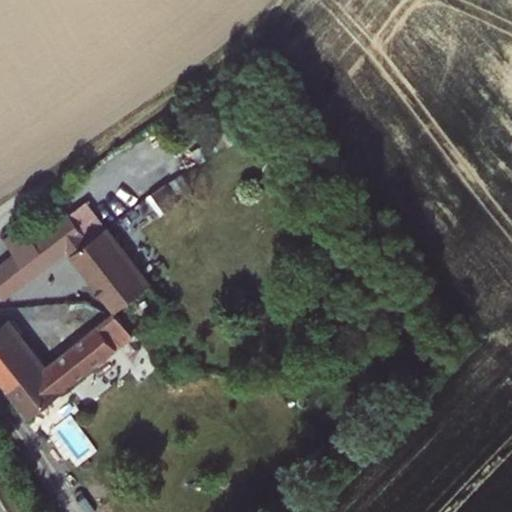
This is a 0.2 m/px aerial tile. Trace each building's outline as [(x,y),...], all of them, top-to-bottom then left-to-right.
[(18,252),(0,265),(0,288),(6,296),(68,247),(86,232),(70,210),(35,237),(25,224),(8,238),(18,252)] [(73,254),(117,310),(133,332),(168,304),(108,226),(91,239),(73,254)] [(68,247),(73,254),(91,239),(86,232),(68,247)] [(117,310),(100,322),(119,346),(135,334),(133,332),(117,310)] [(10,317),(0,324),(0,374),(32,415),(102,359),(119,346),(100,322),(48,365),(10,317)] [(123,386),(102,359),(32,415),(45,432),(79,405),(87,415),(123,386)]
